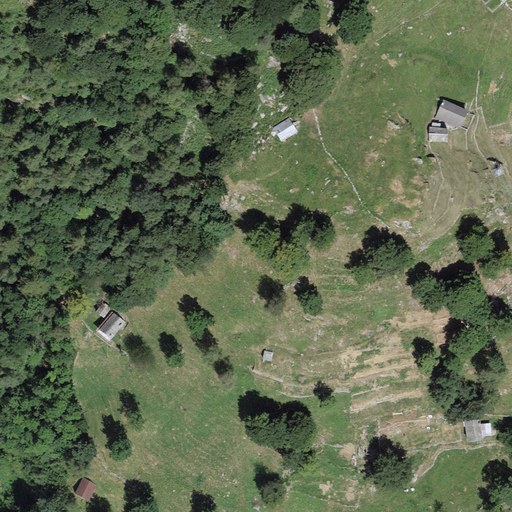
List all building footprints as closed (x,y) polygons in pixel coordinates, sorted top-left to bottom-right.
[(468,111),(443,99),(435,117),(460,129),(468,111)] [(297,133),(288,120),(273,129),(282,143),(297,133)] [(431,127),(429,126),(429,141),(447,142),(448,128),(440,128),(431,127)] [(94,312),(102,318),(110,308),(102,302),(94,312)] [(109,341),(124,322),(111,312),(96,330),(109,341)] [(273,353),(264,351),(262,360),(271,362),(273,353)] [(480,424),(479,420),(464,420),(466,442),(482,440),(481,436),(480,424)] [(490,423),(480,424),(481,436),(491,435),(490,423)] [(89,501),(96,485),(82,477),(75,493),(89,501)]
